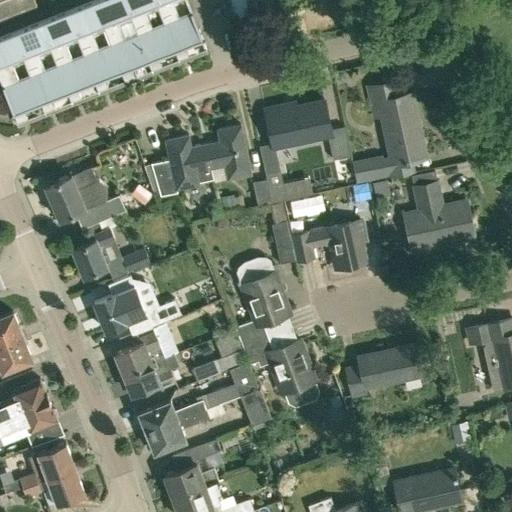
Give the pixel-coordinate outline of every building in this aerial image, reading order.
[(0,0),(0,15),(35,2),(34,0),(0,0)] [(104,28),(92,0),(87,0),(74,5),(74,4),(73,5),(73,6),(65,9),(77,39),(82,52),(94,80),(93,81),(98,93),(98,92),(103,91),(102,89),(107,87),(103,77),(120,70),(109,41),(108,41),(98,45),(93,33),(103,28),(104,28)] [(131,18),(123,0),(92,0),(104,28),(103,28),(108,41),(109,41),(120,70),(125,82),(129,80),(129,78),(133,76),(129,66),(147,59),(136,31),(124,35),(120,22),(131,18)] [(158,8),(154,0),(123,0),(131,18),(136,31),(147,59),(152,71),(156,70),(155,67),(160,65),(156,56),(174,49),(163,20),(162,20),(151,25),(146,12),(158,8)] [(154,0),(158,8),(162,20),(163,20),(174,49),(178,61),(183,59),(182,57),(187,55),(183,45),(201,38),(198,28),(190,9),(178,14),(173,1),(176,0),(154,0)] [(255,1),(254,0),(228,0),(231,9),(255,1)] [(279,0),(281,13),(313,8),(311,0),(279,0)] [(348,18),(344,0),(329,0),(334,21),(348,18)] [(260,15),(255,1),(231,9),(236,24),(260,15)] [(77,39),(65,9),(48,16),(47,15),(46,15),(46,16),(39,19),(50,49),(55,62),(56,62),(67,91),(71,103),(72,103),(76,101),(75,99),(80,97),(76,87),(93,81),(94,80),(82,52),(71,56),(66,43),(77,39)] [(50,49),(39,19),(21,27),(20,25),(19,26),(20,27),(12,30),(24,60),(23,60),(28,73),(29,73),(40,102),(44,114),(49,112),(48,110),(53,108),(49,98),(67,91),(56,62),(55,62),(44,67),(39,54),(50,49)] [(24,60),(12,30),(0,34),(0,81),(8,103),(9,103),(17,124),(22,123),(21,120),(26,118),(22,109),(40,102),(29,73),(28,73),(17,77),(12,64),(23,60),(24,60)] [(367,85),(374,116),(382,115),(390,153),(392,162),(384,163),(385,165),(354,172),(356,183),(387,176),(414,171),(411,159),(425,156),(411,91),(398,94),(395,79),(394,79),(367,85)] [(344,125),(330,127),(324,98),(285,107),(284,103),(265,107),(272,142),(259,145),(265,173),(280,170),(275,147),(327,135),(332,157),(350,154),(344,125)] [(251,172),(241,123),(217,128),(220,140),(206,143),(211,166),(225,163),(228,177),(251,172)] [(165,138),(169,158),(151,162),(158,195),(174,191),(174,188),(196,184),(196,181),(210,178),(208,166),(211,166),(206,143),(192,146),(189,133),(165,138)] [(71,173),(63,176),(45,184),(59,218),(93,203),(85,183),(96,179),(97,179),(91,165),(71,174),(71,173)] [(271,202),(267,185),(266,178),(252,181),(257,204),(271,202)] [(418,208),(403,212),(410,242),(448,234),(450,240),(475,235),(472,221),(469,222),(464,198),(442,203),(436,180),(413,185),(418,208)] [(287,198),(284,181),(267,185),(271,202),(287,198)] [(99,202),(106,217),(125,209),(118,194),(105,199),(99,202)] [(287,218),(286,219),(282,200),(269,203),(273,222),(271,222),(280,261),(295,258),(290,234),(289,229),(287,218)] [(309,231),(309,230),(290,234),(295,258),(296,258),(297,259),(314,255),(312,244),(330,240),(336,266),(365,259),(359,233),(363,232),(360,218),(327,226),(327,227),(309,231)] [(94,236),(84,241),(82,236),(70,241),(72,246),(71,246),(83,275),(107,265),(99,243),(114,238),(109,226),(93,233),(94,236)] [(150,262),(144,247),(122,256),(128,271),(150,262)] [(241,283),(254,318),(235,325),(242,344),(268,334),(264,322),(290,312),(275,270),(270,258),(266,255),(258,255),(244,260),(238,265),(236,270),(241,283)] [(385,264),(378,265),(380,274),(387,272),(385,264)] [(111,292),(93,299),(105,329),(126,320),(125,318),(144,310),(130,273),(107,282),(111,292)] [(175,298),(163,303),(145,311),(151,323),(180,311),(175,298)] [(0,342),(21,333),(12,309),(0,313),(0,342)] [(483,323),(464,327),(467,343),(482,340),(484,339),(485,345),(483,345),(493,388),(503,386),(511,383),(511,318),(511,317),(483,323)] [(169,321),(156,325),(164,354),(176,350),(169,321)] [(211,329),(214,337),(221,335),(222,334),(219,326),(211,329)] [(247,361),(242,348),(241,348),(234,329),(221,335),(214,337),(217,345),(218,345),(222,356),(216,358),(216,360),(219,369),(220,369),(221,370),(229,368),(247,361)] [(159,343),(154,330),(136,337),(138,341),(114,351),(123,372),(151,360),(147,348),(159,343)] [(21,333),(0,342),(0,369),(1,369),(2,369),(31,357),(21,333)] [(300,337),(273,347),(268,334),(242,344),(249,363),(258,360),(260,365),(270,361),(282,392),(285,391),(289,402),(296,406),(315,398),(319,391),(315,380),(300,337)] [(422,374),(415,343),(359,356),(361,365),(346,368),(353,398),(367,394),(366,387),(422,374)] [(122,386),(128,384),(131,392),(155,382),(156,386),(174,379),(169,367),(156,372),(151,360),(123,372),(124,373),(118,376),(122,386)] [(247,360),(247,361),(229,368),(234,381),(214,389),(219,402),(240,394),(258,387),(247,360)] [(0,401),(0,416),(1,416),(48,397),(39,376),(12,388),(15,395),(0,401)] [(260,387),(258,387),(240,394),(251,424),(271,416),(260,387)] [(334,412),(344,408),(338,393),(329,397),(334,412)] [(48,397),(1,416),(0,416),(0,430),(2,435),(27,424),(29,429),(56,417),(48,397)] [(204,407),(201,398),(174,408),(170,398),(138,410),(146,430),(201,409),(204,407)] [(201,409),(146,430),(153,449),(186,437),(181,426),(208,416),(204,407),(201,409)] [(190,447),(195,461),(164,473),(172,495),(196,487),(204,484),(216,479),(217,479),(212,465),(208,467),(203,455),(220,448),(216,437),(190,447)] [(65,440),(37,450),(47,476),(75,466),(65,440)] [(75,466),(47,476),(56,501),(84,491),(75,466)] [(461,499),(454,466),(393,480),(400,511),(415,511),(415,509),(461,499)] [(35,471),(34,470),(19,476),(22,485),(22,486),(38,480),(35,471)] [(216,479),(204,484),(196,487),(172,495),(178,511),(196,511),(212,506),(220,503),(217,496),(221,494),(216,479)] [(41,490),(38,480),(22,486),(26,495),(41,490)] [(364,511),(360,500),(336,509),(330,495),(308,504),(310,511),(364,511)] [(249,497),(214,510),(214,511),(244,511),(253,509),(249,497)]
